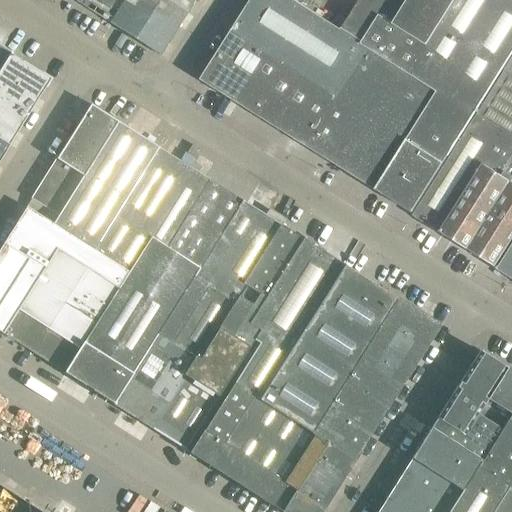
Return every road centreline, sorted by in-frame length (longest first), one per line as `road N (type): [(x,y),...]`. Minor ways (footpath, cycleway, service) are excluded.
road 1 (unclassified): [(480,305),(159,100)]
road 2 (unclassified): [(213,511),(0,376)]
road 3 (unclassified): [(347,511),(480,305)]
road 4 (unclassified): [(0,207),(96,61)]
